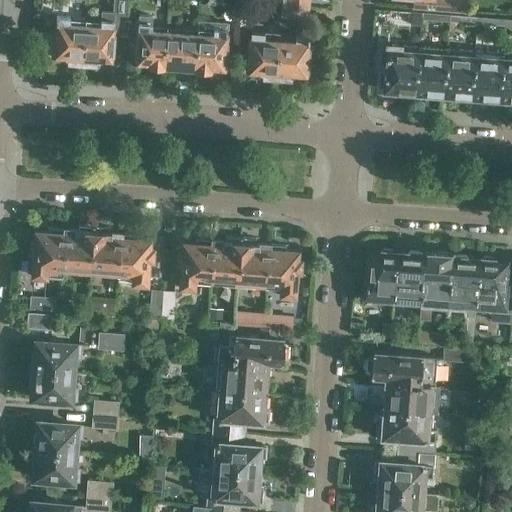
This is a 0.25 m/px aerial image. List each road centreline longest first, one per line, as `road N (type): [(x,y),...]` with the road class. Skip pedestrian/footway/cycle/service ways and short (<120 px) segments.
road 1 (residential): [(353,133),(0,107)]
road 2 (residential): [(346,212),(0,191)]
road 3 (residential): [(318,511),(346,212)]
road 4 (residential): [(511,222),(346,212)]
road 5 (residential): [(511,146),(353,133)]
road 6 (residential): [(353,133),(362,0)]
